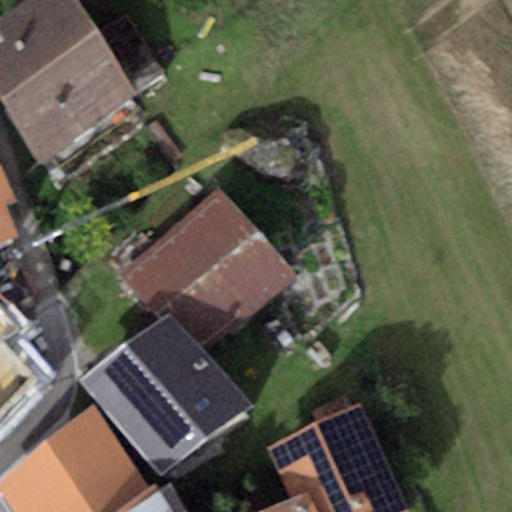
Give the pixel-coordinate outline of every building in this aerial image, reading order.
[(136,94),(74,0),(25,0),(0,16),(0,39),(3,44),(0,45),(0,101),(37,158),(136,94)] [(0,247),(17,238),(0,197),(0,247)] [(225,197),(121,278),(160,320),(198,351),(297,288),(225,197)] [(82,377),(98,400),(149,481),(246,414),(198,351),(160,320),(82,377)] [(0,419),(36,381),(0,332),(0,419)] [(98,400),(0,474),(0,492),(12,511),(134,511),(159,496),(149,481),(98,400)] [(261,447),(285,505),(306,497),(312,511),(400,511),(357,408),(261,447)] [(169,511),(159,496),(134,511),(169,511)] [(285,505),(268,511),(312,511),(306,497),(285,505)]
